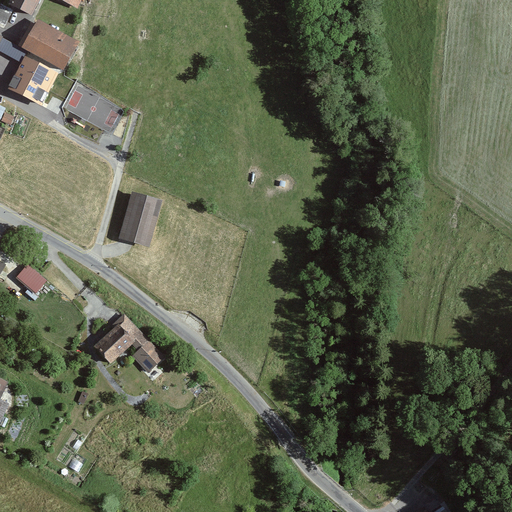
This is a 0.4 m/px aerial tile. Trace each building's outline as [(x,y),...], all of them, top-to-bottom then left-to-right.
[(77,0),(4,0),(2,5),(25,17),(33,0),(51,0),(72,10),(77,0)] [(80,43),(39,20),(23,47),(64,71),(80,43)] [(58,74),(25,56),(8,88),(42,106),(58,74)] [(0,117),(0,122),(8,127),(13,116),(3,111),(0,117)] [(157,201),(128,193),(115,239),(145,247),(157,201)] [(30,262),(17,276),(37,293),(49,280),(30,262)] [(115,325),(92,348),(108,365),(128,345),(132,342),(129,339),(115,325)] [(132,342),(128,345),(141,360),(151,351),(135,334),(129,339),(132,342)] [(156,388),(169,367),(153,358),(141,379),(156,388)]
